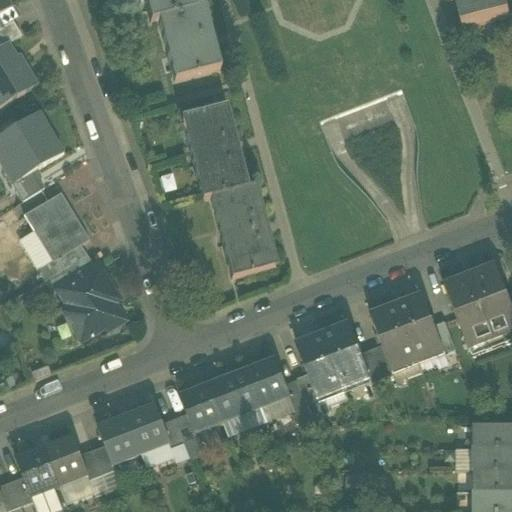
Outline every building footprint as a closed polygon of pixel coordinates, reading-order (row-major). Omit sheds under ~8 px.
[(196,13),(192,0),(142,0),(149,26),(156,24),(196,13)] [(447,0),(448,2),(449,4),(452,3),(454,3),(461,32),(461,35),(463,34),(508,22),(504,5),(508,4),(507,0),(447,0)] [(0,17),(0,21),(4,29),(11,25),(25,17),(18,6),(7,13),(0,17)] [(203,12),(196,13),(156,24),(172,86),(219,74),(203,12)] [(20,40),(11,25),(4,29),(0,31),(0,49),(8,45),(9,47),(20,40)] [(0,111),(38,88),(23,63),(20,65),(9,47),(8,45),(0,49),(0,111)] [(201,203),(207,202),(247,191),(226,108),(180,120),(201,203)] [(2,174),(11,188),(31,176),(62,157),(37,116),(0,138),(0,154),(9,169),(2,174)] [(11,188),(21,205),(41,193),(31,176),(11,188)] [(253,189),(247,191),(207,202),(228,284),(275,272),(253,189)] [(54,262),(55,264),(79,249),(87,244),(59,197),(23,219),(33,235),(36,233),(54,262)] [(36,233),(33,235),(18,244),(35,273),(54,262),(36,233)] [(35,273),(43,286),(85,260),(79,249),(55,264),(54,262),(35,273)] [(92,272),(85,260),(43,286),(51,298),(56,295),(55,294),(92,272)] [(61,316),(80,346),(104,331),(106,335),(123,325),(106,297),(112,294),(97,269),(92,272),(55,294),(56,295),(66,313),(61,316)] [(442,289),(466,351),(511,333),(511,316),(494,269),(442,289)] [(422,301),(396,310),(417,363),(439,355),(442,353),(434,331),(422,301)] [(392,373),(417,363),(396,310),(370,321),(382,352),(390,374),(392,373)] [(439,355),(441,360),(445,358),(456,354),(445,327),(434,331),(442,353),(439,355)] [(349,329),(322,339),(343,392),(367,382),(369,381),(361,360),(349,329)] [(318,401),(343,392),(322,339),(296,350),(308,381),(316,402),(318,401)] [(382,352),(371,356),(382,383),(393,379),(394,378),(392,373),(390,374),(382,352)] [(417,363),(422,377),(437,371),(439,374),(450,370),(445,358),(441,360),(439,355),(417,363)] [(370,388),(382,383),(371,356),(361,360),(369,381),(367,382),(370,388)] [(392,373),(394,378),(393,379),(397,391),(406,387),(405,384),(422,377),(417,363),(392,373)] [(275,364),(247,375),(261,412),(288,401),(289,401),(285,390),(275,364)] [(224,426),(261,412),(247,375),(209,390),(224,426)] [(308,381),(297,385),(308,411),(318,407),(320,406),(318,401),(316,402),(308,381)] [(311,420),(308,411),(297,385),(285,390),(289,401),(288,401),(294,417),(299,430),(313,425),(311,420)] [(195,437),(224,426),(209,390),(180,401),(186,418),(194,438),(195,437)] [(348,405),(343,392),(318,401),(320,406),(318,407),(321,416),(323,422),(331,418),(329,412),(348,405)] [(261,412),(267,428),(294,417),(288,401),(261,412)] [(318,407),(308,411),(311,420),(321,416),(318,407)] [(156,410),(127,421),(141,458),(168,447),(170,447),(162,427),(156,410)] [(261,412),(224,426),(230,442),(267,428),(261,412)] [(186,418),(175,422),(185,448),(197,443),(195,437),(194,438),(186,418)] [(115,468),(141,458),(127,421),(98,432),(105,450),(113,469),(115,468)] [(171,453),(185,448),(175,422),(162,427),(170,447),(168,447),(171,453)] [(511,430),(473,431),(473,454),(511,453),(511,430)] [(75,441),(45,453),(59,490),(87,479),(89,478),(82,459),(75,441)] [(185,448),(191,463),(192,466),(207,460),(200,442),(197,443),(185,448)] [(168,447),(141,458),(148,474),(175,463),(171,453),(168,447)] [(171,453),(175,463),(177,468),(191,463),(185,448),(171,453)] [(105,450),(93,455),(103,480),(116,475),(117,474),(115,468),(113,469),(105,450)] [(55,492),(59,490),(45,453),(17,464),(24,483),(31,501),(33,500),(55,492)] [(472,476),(474,476),(511,475),(511,453),(473,454),(472,454),(472,476)] [(456,476),(472,476),(472,454),(457,454),(457,469),(456,469),(456,476)] [(89,485),(103,480),(93,455),(82,459),(89,478),(87,479),(89,485)] [(103,480),(109,497),(122,491),(116,475),(103,480)] [(511,475),(474,476),(474,499),(511,498),(511,475)] [(364,477),(345,477),(346,492),(364,492),(364,477)] [(87,479),(59,490),(67,510),(94,499),(89,485),(87,479)] [(89,485),(94,499),(95,502),(109,497),(103,480),(89,485)] [(24,483),(11,488),(21,511),(34,507),(35,506),(33,500),(31,501),(24,483)] [(4,511),(20,511),(21,511),(11,488),(0,492),(0,495),(4,506),(3,506),(4,511)] [(33,500),(35,506),(34,507),(35,511),(62,511),(55,492),(33,500)] [(472,511),(511,511),(511,498),(474,499),(473,499),(472,511)]
